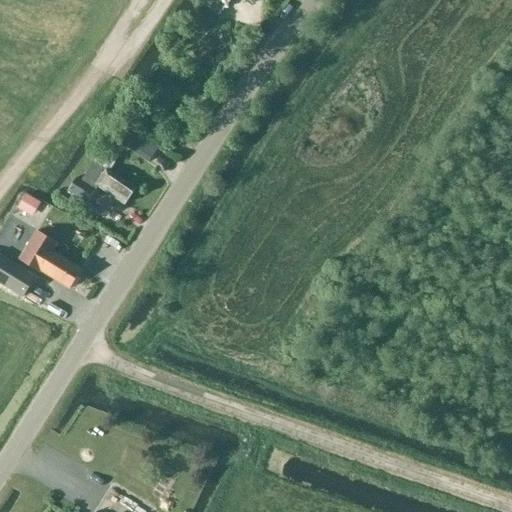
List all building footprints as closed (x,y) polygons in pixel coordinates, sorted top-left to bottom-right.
[(213,0),(225,8),(230,0),(213,0)] [(148,163),(158,149),(124,126),(115,140),(148,163)] [(97,187),(126,206),(135,189),(107,171),(94,163),(82,182),(78,180),(70,191),(89,202),(97,187)] [(92,205),(88,216),(108,222),(111,211),(92,205)] [(58,244),(36,230),(19,259),(41,273),(41,272),(70,289),(82,270),(53,252),(58,244)] [(36,277),(0,254),(0,284),(23,298),(36,277)] [(149,511),(127,498),(122,505),(131,511),(129,511),(149,511)]
